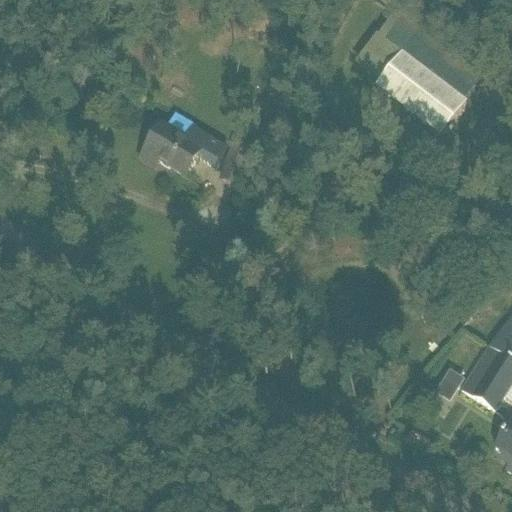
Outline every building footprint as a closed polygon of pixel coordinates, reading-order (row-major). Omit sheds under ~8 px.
[(467,105),(464,103),(474,91),(399,33),(365,76),(378,86),(377,87),(442,137),(467,105)] [(146,155),(186,179),(210,140),(193,130),(186,142),(162,128),(141,161),(142,162),(146,155)] [(240,187),(252,149),(235,142),(230,155),(222,181),(240,187)] [(511,319),(479,363),(461,391),(494,413),(511,384),(511,319)] [(511,425),(496,451),(511,461),(511,466),(508,473),(511,476),(511,425)]
